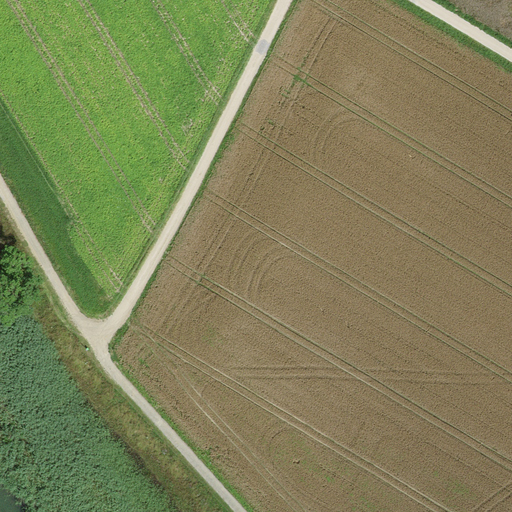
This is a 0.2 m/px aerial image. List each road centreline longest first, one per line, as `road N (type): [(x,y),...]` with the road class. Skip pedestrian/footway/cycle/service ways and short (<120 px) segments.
road 1 (track): [(95,340),(118,319),(286,0)]
road 2 (track): [(240,511),(116,375),(95,340)]
road 3 (track): [(95,340),(0,178)]
